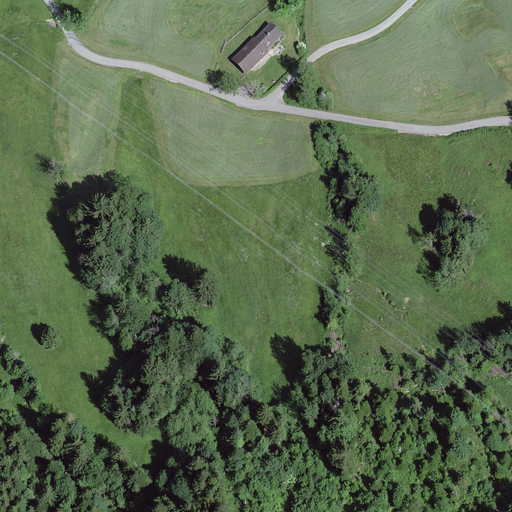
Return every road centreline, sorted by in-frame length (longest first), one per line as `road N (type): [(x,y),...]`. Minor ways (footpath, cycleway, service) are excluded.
road 1 (unclassified): [(511,121),(436,130),(253,104),(89,55),(47,0)]
road 2 (track): [(268,106),(313,57),(374,33),(413,0)]
